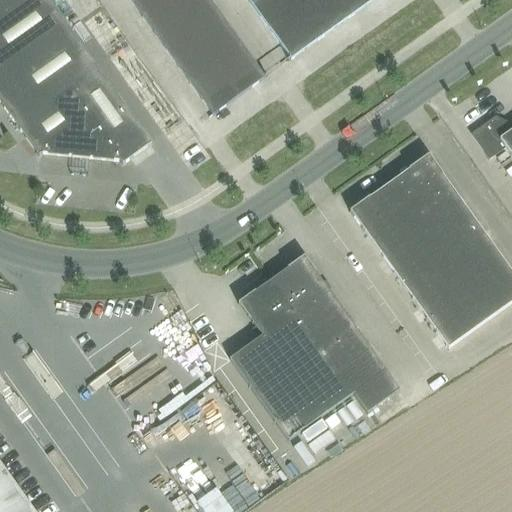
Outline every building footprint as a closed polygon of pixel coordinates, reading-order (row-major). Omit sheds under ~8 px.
[(118,164),(121,168),(151,146),(46,0),(0,0),(0,106),(37,159),(41,156),(71,159),(71,160),(89,162),(89,161),(118,164)] [(127,0),(212,118),(264,80),(206,0),(127,0)] [(252,0),(248,3),(290,62),(375,0),(252,0)] [(488,161),(504,150),(511,160),(511,131),(507,136),(495,119),(471,137),(488,161)] [(511,304),(511,276),(441,178),(442,178),(427,158),(349,214),(363,234),(447,351),(511,304)] [(261,339),(228,362),(287,444),(352,397),(366,416),(398,393),(303,259),(237,306),(261,339)] [(0,511),(30,511),(0,468),(0,511)]
